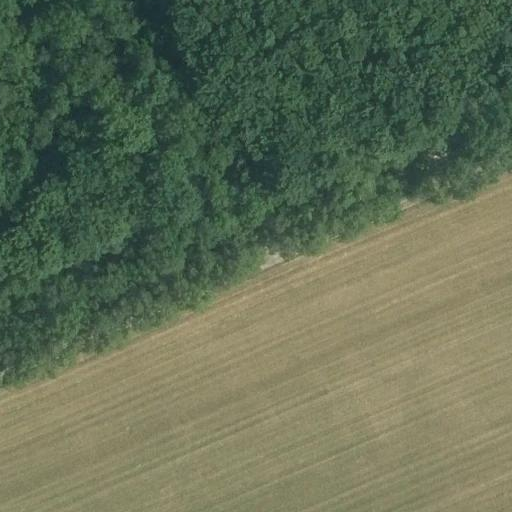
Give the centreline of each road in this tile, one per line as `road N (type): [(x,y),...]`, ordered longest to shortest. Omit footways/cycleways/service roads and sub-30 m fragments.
road 1 (track): [(0,380),(269,266)]
road 2 (track): [(269,266),(511,160)]
